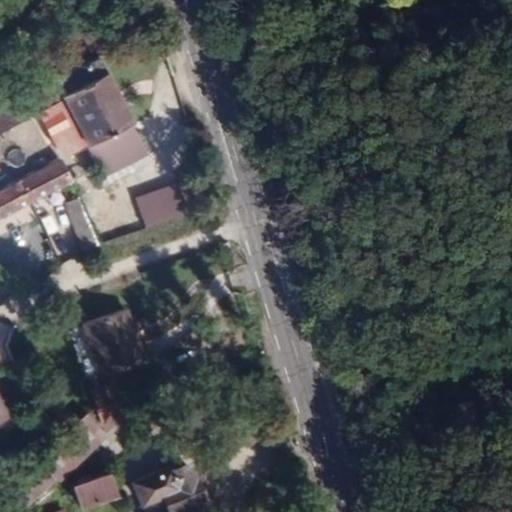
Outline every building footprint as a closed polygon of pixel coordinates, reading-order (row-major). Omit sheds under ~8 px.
[(152,152),(106,64),(25,107),(34,125),(47,118),(46,117),(73,104),(100,157),(109,175),(152,152)] [(46,117),(47,118),(75,171),(100,157),(73,104),(46,117)] [(0,143),(34,125),(25,107),(0,118),(0,143)] [(161,171),(152,152),(109,175),(118,191),(161,171)] [(0,234),(77,194),(67,172),(0,206),(0,234)] [(142,235),(153,232),(157,247),(177,242),(171,219),(181,216),(173,184),(132,195),(142,235)] [(77,250),(92,247),(80,197),(65,201),(77,250)] [(101,241),(103,258),(132,255),(130,238),(101,241)] [(158,365),(136,313),(94,333),(115,384),(158,365)] [(99,422),(119,416),(109,382),(89,387),(99,422)] [(0,445),(24,433),(0,387),(0,445)] [(26,503),(62,472),(104,436),(82,410),(44,443),(49,448),(9,482),(26,503)] [(139,430),(132,412),(112,419),(116,436),(139,430)] [(229,511),(213,466),(173,483),(184,511),(229,511)] [(125,479),(83,496),(89,511),(105,511),(133,502),(125,479)]
